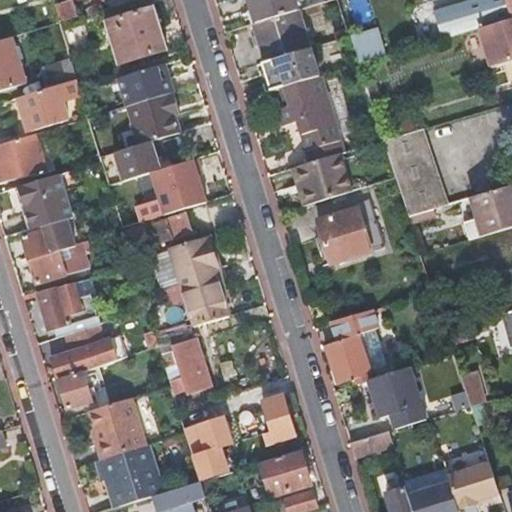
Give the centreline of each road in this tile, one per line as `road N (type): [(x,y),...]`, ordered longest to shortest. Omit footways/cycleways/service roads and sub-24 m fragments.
road 1 (residential): [(346,511),(190,0)]
road 2 (residential): [(65,511),(0,302)]
